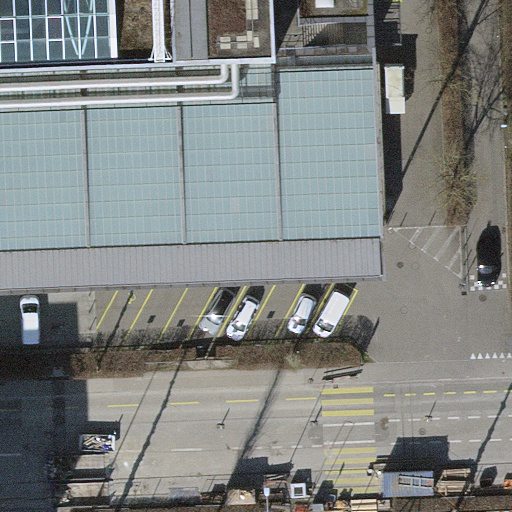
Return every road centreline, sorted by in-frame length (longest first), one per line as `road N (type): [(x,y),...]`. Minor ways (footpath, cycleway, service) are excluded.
road 1 (tertiary): [(7,451),(488,430)]
road 2 (unclassified): [(470,0),(488,430)]
